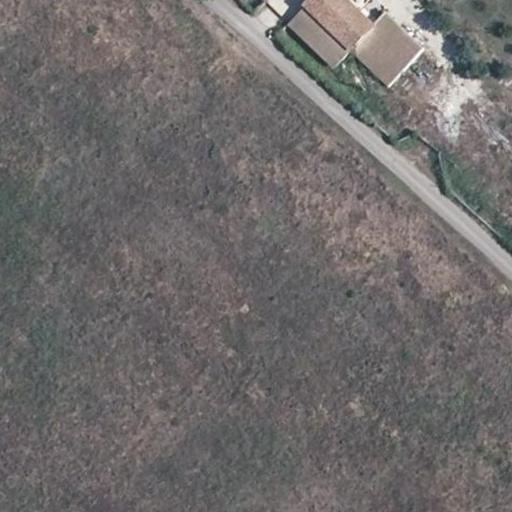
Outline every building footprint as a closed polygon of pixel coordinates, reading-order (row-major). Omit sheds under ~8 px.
[(316,0),(305,13),(350,52),(374,27),(350,5),(343,0),(316,0)] [(386,12),(372,0),(343,0),(350,5),(374,27),(386,12)] [(405,0),(511,103),(511,68),(442,0),(405,0)] [(458,0),(511,51),(511,10),(501,0),(458,0)] [(374,27),(350,52),(388,87),(425,48),(386,12),(374,27)] [(350,52),(305,13),(288,31),(334,70),(350,52)] [(444,100),(511,164),(511,128),(462,80),(444,100)] [(421,124),(457,157),(473,138),(439,105),(421,124)]
